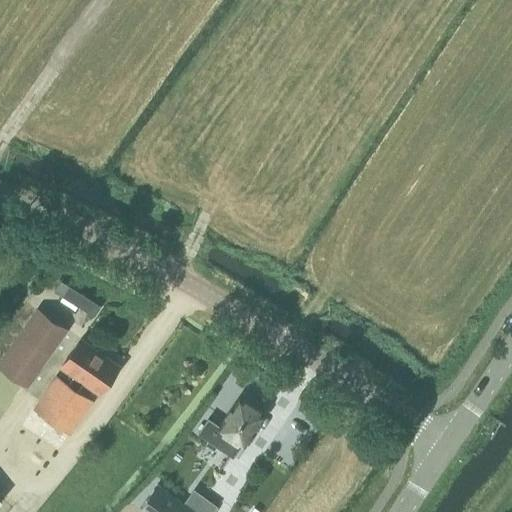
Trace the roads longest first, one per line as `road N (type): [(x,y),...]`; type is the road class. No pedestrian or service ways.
road 1 (unclassified): [(449,444),(175,275),(0,191)]
road 2 (track): [(103,0),(0,144)]
